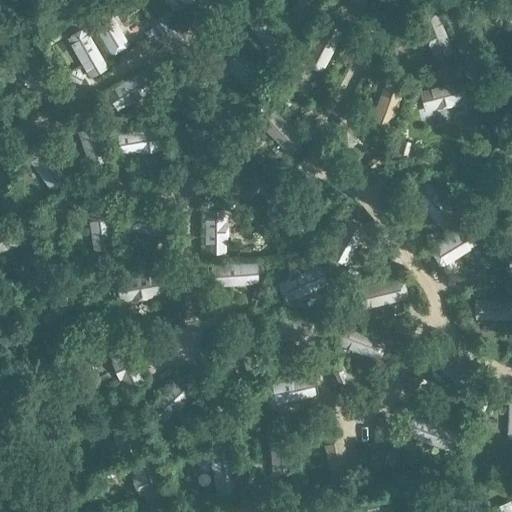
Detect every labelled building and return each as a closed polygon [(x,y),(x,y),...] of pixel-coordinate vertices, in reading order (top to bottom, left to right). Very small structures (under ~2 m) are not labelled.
[(296,0),(288,17),(306,26),(319,0),(296,0)] [(350,0),(347,6),(366,15),(372,0),(350,0)] [(88,15),(111,55),(114,53),(114,55),(126,47),(126,46),(129,44),(105,5),(88,15)] [(243,18),(269,55),(286,43),(259,5),(257,7),(256,7),(245,15),(245,16),(243,18)] [(437,14),(418,21),(434,59),(453,52),(437,14)] [(156,25),(162,35),(169,31),(163,21),(156,25)] [(325,22),(304,63),(307,64),(306,65),(318,71),(318,70),(322,72),(343,31),(325,22)] [(145,32),(151,42),(158,38),(152,27),(145,32)] [(68,38),(90,78),(108,68),(86,28),(82,30),(81,29),(71,35),(72,36),(68,38)] [(221,60),(219,63),(252,88),(264,72),(231,46),(230,49),(229,48),(220,60),(221,60)] [(52,82),(24,50),(8,63),(15,72),(15,73),(28,88),(29,87),(36,96),(52,82)] [(69,79),(80,83),(85,75),(73,70),(69,79)] [(128,106),(146,94),(145,93),(154,87),(143,70),(106,93),(117,111),(127,105),(128,106)] [(461,81),(419,92),(424,112),(436,109),(436,110),(456,105),(455,103),(466,100),(461,81)] [(382,87),(369,126),(372,127),(371,128),(384,132),(385,130),(389,132),(402,94),(382,87)] [(204,107),(202,111),(238,132),(248,114),(212,93),(210,96),(209,96),(203,107),(204,107)] [(281,109),(290,105),(285,93),(276,97),(281,109)] [(253,106),(260,114),(269,105),(261,97),(253,106)] [(274,110),(259,124),(288,154),(291,152),(292,153),(302,143),(301,141),(303,140),(274,110)] [(93,116),(74,123),(89,167),(93,165),(93,167),(106,162),(106,161),(109,160),(93,116)] [(126,125),(124,117),(113,118),(115,126),(126,125)] [(161,127),(117,134),(120,155),(139,152),(139,153),(160,150),(159,149),(164,148),(161,127)] [(250,148),(260,139),(252,132),(243,141),(250,148)] [(59,137),(51,142),(58,154),(66,149),(59,137)] [(402,139),(399,152),(407,155),(410,142),(402,139)] [(24,154),(51,191),(54,190),(54,191),(66,182),(65,181),(68,179),(42,141),(24,154)] [(377,154),(368,162),(373,169),(383,161),(377,154)] [(21,168),(11,168),(11,181),(21,181),(21,168)] [(167,170),(157,171),(158,184),(168,183),(167,170)] [(269,188),(282,236),(285,235),(285,236),(299,232),(299,231),(302,230),(289,182),(269,188)] [(459,217),(430,182),(426,184),(415,192),(416,193),(414,195),(442,231),(459,217)] [(330,192),(320,185),(315,193),(325,200),(330,192)] [(9,191),(0,191),(0,197),(0,204),(9,205),(9,191)] [(224,197),(225,207),(238,206),(237,196),(224,197)] [(126,230),(167,237),(171,217),(130,209),(130,212),(128,212),(125,226),(126,226),(126,230)] [(114,254),(108,210),(87,213),(94,258),(97,257),(97,259),(111,257),(110,255),(114,254)] [(205,210),(205,254),(225,254),(225,242),(227,242),(227,222),(225,222),(225,210),(205,210)] [(0,252),(37,239),(30,218),(0,228),(0,252)] [(346,266),(365,228),(361,227),(362,226),(350,220),(349,221),(346,219),(327,257),(346,266)] [(433,252),(431,253),(438,265),(439,264),(441,267),(476,245),(465,228),(431,249),(433,252)] [(427,244),(441,241),(438,231),(425,234),(427,244)] [(77,258),(65,252),(61,260),(73,266),(77,258)] [(485,253),(478,258),(487,268),(493,262),(485,253)] [(511,261),(503,268),(511,278),(511,277),(511,261)] [(212,287),(258,284),(256,263),(210,266),(211,269),(209,269),(210,283),(212,283),(212,287)] [(286,303),(328,283),(319,264),(299,274),(297,268),(286,274),(289,279),(278,284),(280,288),(278,288),(283,299),(284,299),(286,303)] [(360,275),(349,269),(344,278),(355,284),(360,275)] [(159,273),(116,282),(120,302),(131,300),(131,302),(152,298),(152,296),(163,294),(159,273)] [(80,283),(90,288),(93,281),(84,276),(80,283)] [(336,278),(331,285),(340,293),(346,286),(336,278)] [(47,325),(82,295),(68,279),(34,310),(35,312),(34,313),(44,324),(45,323),(47,325)] [(362,310),(407,299),(406,295),(407,295),(404,282),(402,282),(401,279),(357,289),(362,310)] [(262,295),(253,292),(250,303),(259,305),(262,295)] [(474,302),(473,302),(474,316),(475,316),(475,319),(511,318),(511,298),(474,299),(474,302)] [(126,312),(114,310),(113,319),(125,321),(126,312)] [(324,325),(279,316),(279,319),(278,319),(275,333),(276,333),(276,336),(320,345),(324,325)] [(407,338),(413,326),(405,322),(399,333),(407,338)] [(108,325),(109,335),(122,334),(120,323),(108,325)] [(235,330),(246,374),(249,373),(249,375),(263,371),(263,370),(267,369),(256,325),(235,330)] [(385,341),(344,326),(337,345),(378,360),(379,357),(380,358),(385,345),(383,345),(385,341)] [(126,342),(107,351),(112,362),(110,363),(119,382),(121,381),(126,392),(145,383),(126,342)] [(463,391),(476,373),(442,345),(430,360),(454,380),(452,382),(463,391)] [(312,363),(299,363),(300,373),(313,372),(312,363)] [(341,370),(333,373),(338,386),(346,382),(341,370)] [(271,406),(315,396),(311,376),(266,385),(267,388),(265,389),(268,403),(270,402),(271,406)] [(172,415),(187,401),(186,400),(195,392),(180,377),(148,407),(163,423),(171,414),(172,415)] [(488,400),(479,397),(475,408),(484,411),(488,400)] [(106,414),(118,454),(139,447),(126,408),(106,414)] [(407,435),(454,452),(461,433),(414,416),(413,419),(411,418),(406,432),(408,432),(407,435)] [(268,432),(272,476),(275,475),(275,476),(289,475),(289,474),(292,474),(289,431),(268,432)] [(325,440),(322,440),(331,481),(351,477),(341,436),(338,436),(338,435),(325,438),(325,440)] [(236,493),(231,448),(209,451),(210,457),(208,457),(210,466),(211,466),(211,469),(212,469),(216,496),(236,493)] [(167,497),(151,457),(130,465),(134,475),(131,477),(133,482),(132,483),(136,491),(137,491),(139,497),(143,495),(147,505),(167,497)] [(463,458),(453,458),(453,470),(463,470),(463,458)] [(335,502),(334,510),(343,510),(343,502),(335,502)] [(365,511),(365,503),(355,505),(356,511),(365,511)]
